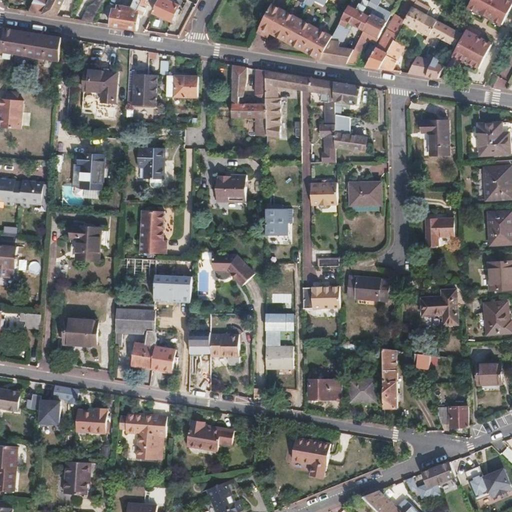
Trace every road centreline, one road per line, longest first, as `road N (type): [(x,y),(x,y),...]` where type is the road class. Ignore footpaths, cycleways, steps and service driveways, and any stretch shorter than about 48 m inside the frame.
road 1 (residential): [(0,370),(414,438),(438,455)]
road 2 (residential): [(403,81),(401,251)]
road 3 (residential): [(438,455),(299,511)]
road 4 (residential): [(257,56),(403,81)]
road 5 (residential): [(0,15),(138,38)]
road 6 (residential): [(138,38),(257,56)]
